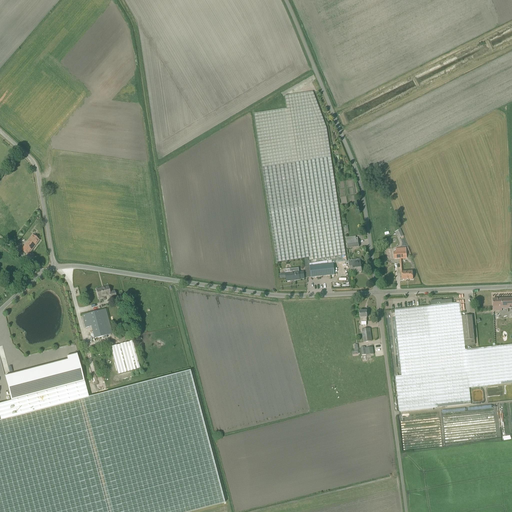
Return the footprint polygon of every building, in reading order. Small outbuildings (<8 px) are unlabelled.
[(253,114),(276,263),(309,258),(309,261),(328,258),(346,255),(344,247),(339,215),(333,173),(331,157),(329,147),(328,138),(327,130),(325,124),(313,92),(285,96),(287,109),(253,114)] [(404,236),(401,230),(395,232),(396,236),(397,235),(399,238),(404,236)] [(32,236),(21,250),(28,255),(39,240),(32,236)] [(356,237),(346,238),(347,249),(359,247),(358,241),(356,241),(356,237)] [(407,258),(406,251),(393,252),(394,259),(407,258)] [(308,259),(304,259),(305,267),(310,266),(311,278),(335,275),(333,264),(328,264),(328,258),(309,261),(308,261),(308,259)] [(360,259),(349,260),(350,270),(353,270),(354,273),(361,272),(360,259)] [(299,272),(290,273),(290,269),(285,270),(285,274),(286,278),(286,282),(300,280),(304,279),(303,272),(299,273),(299,272)] [(401,273),(402,280),(413,279),(412,271),(401,272),(401,273)] [(96,290),(98,298),(110,295),(111,300),(116,298),(114,291),(109,293),(108,287),(96,290)] [(511,298),(493,300),(493,311),(502,311),(502,309),(511,308),(511,298)] [(465,346),(462,317),(460,303),(394,310),(401,376),(395,377),(399,412),(471,403),(469,388),(511,383),(511,344),(465,350),(465,346)] [(85,328),(91,326),(94,339),(112,334),(105,310),(82,316),(85,328)] [(462,317),(465,346),(475,345),(472,316),(462,317)] [(372,341),(370,329),(362,330),(364,343),(372,341)] [(133,345),(115,350),(122,376),(141,371),(133,345)] [(190,371),(88,398),(77,354),(66,357),(67,360),(5,376),(11,401),(0,404),(0,418),(0,421),(0,420),(0,511),(189,511),(224,503),(190,371)]
